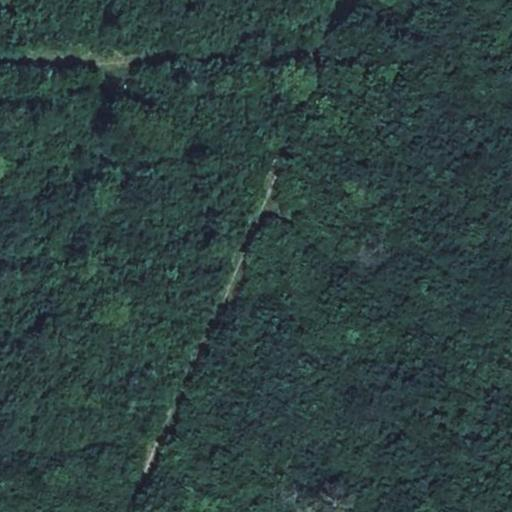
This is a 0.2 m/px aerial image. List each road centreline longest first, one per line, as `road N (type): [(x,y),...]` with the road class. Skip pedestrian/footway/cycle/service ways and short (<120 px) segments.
road 1 (track): [(348,0),(135,511)]
road 2 (track): [(0,58),(113,66),(322,62)]
